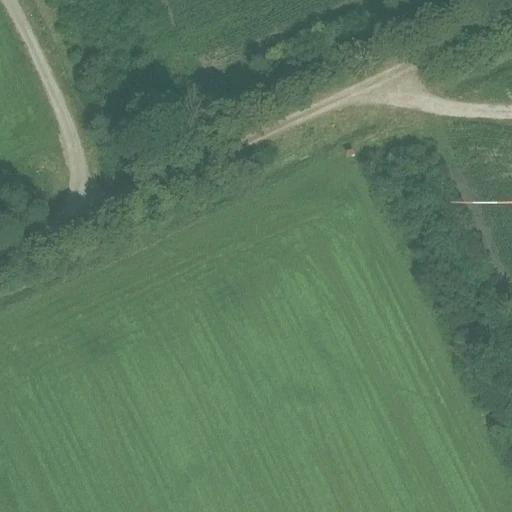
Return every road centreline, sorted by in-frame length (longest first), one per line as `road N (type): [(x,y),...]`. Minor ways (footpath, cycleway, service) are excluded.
road 1 (unclassified): [(104,214),(511,18)]
road 2 (unclassified): [(104,214),(1,0)]
road 3 (track): [(511,115),(402,104),(375,84)]
